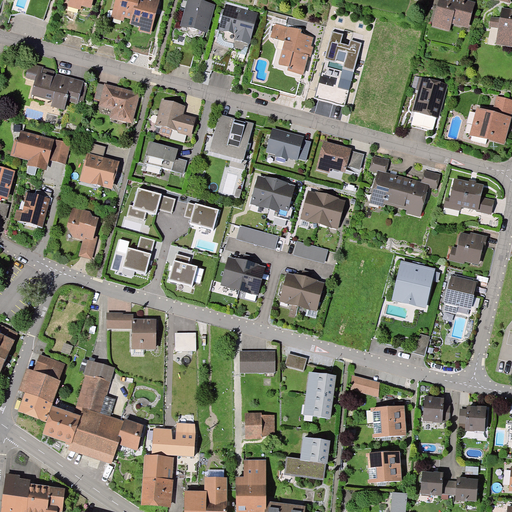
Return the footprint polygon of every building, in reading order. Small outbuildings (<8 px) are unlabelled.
[(70,0),(69,4),(89,9),(91,0),(70,0)] [(116,0),(113,15),(132,20),(137,0),(116,0)] [(130,25),(150,30),(158,0),(156,0),(153,0),(153,2),(143,0),(137,0),(132,20),(130,25)] [(466,27),(472,6),(448,0),(440,0),(433,26),(448,30),(450,22),(466,27)] [(179,32),(202,39),(211,8),(189,3),(184,20),(182,20),(179,32)] [(225,75),(233,45),(242,12),(225,7),(212,57),(215,58),(211,71),(225,75)] [(256,15),(242,12),(233,45),(225,75),(233,78),(237,64),(242,65),(256,15)] [(511,17),(501,15),(497,38),(506,40),(506,45),(506,44),(511,45),(511,17)] [(298,37),(299,33),(288,30),(287,34),(276,31),(273,32),(272,33),(271,38),(271,39),(272,40),(285,44),(279,63),(279,64),(280,66),(282,67),(288,69),(288,71),(290,73),(298,75),(300,75),(302,73),(306,58),(308,57),(309,56),(310,55),(310,53),(310,50),(309,49),(310,43),(310,42),(309,41),(308,40),(298,37)] [(342,34),(332,32),(325,58),(344,63),(343,68),(354,70),(361,43),(351,40),(349,46),(340,43),(342,34)] [(86,85),(83,84),(82,87),(66,82),(66,84),(51,80),(53,74),(41,71),(41,70),(29,66),(26,77),(36,80),(32,96),(53,102),(51,107),(63,110),(65,101),(67,101),(67,99),(81,103),(86,85)] [(410,127),(432,133),(444,87),(423,81),(410,127)] [(130,123),(137,97),(114,91),(115,90),(105,87),(100,106),(119,111),(119,112),(117,120),(130,123)] [(487,137),(502,141),(511,106),(511,103),(503,101),(503,100),(498,99),(493,117),(478,113),(474,127),(468,126),(464,140),(485,145),(487,137)] [(190,136),(194,122),(180,118),(182,108),(163,103),(156,127),(161,128),(159,135),(169,137),(171,131),(190,136)] [(233,125),(234,122),(219,118),(209,154),(242,162),(245,152),(248,153),(250,145),(247,144),(251,126),(243,124),(242,128),(233,125)] [(286,158),(296,161),(302,140),(272,132),(266,153),(276,155),(275,158),(286,161),(286,158)] [(31,160),(29,165),(43,169),(50,143),(21,136),(16,156),(31,160)] [(69,146),(55,142),(49,161),(64,165),(69,146)] [(144,166),(171,173),(176,153),(149,146),(144,166)] [(319,165),(343,172),(348,152),(324,146),(319,165)] [(109,188),(110,185),(115,166),(108,163),(106,164),(102,163),(101,162),(88,158),(82,181),(109,188)] [(384,171),(387,163),(373,159),(370,171),(379,174),(380,170),(384,171)] [(0,198),(5,199),(12,175),(0,171),(0,198)] [(438,177),(424,173),(422,182),(426,183),(425,187),(434,189),(438,177)] [(381,202),(395,206),(402,181),(388,178),(387,180),(378,178),(373,197),(382,199),(381,202)] [(258,207),(268,210),(276,182),(266,180),(265,182),(257,180),(251,203),(259,205),(258,207)] [(424,191),(415,188),(416,185),(402,181),(395,206),(409,210),(410,207),(419,210),(424,191)] [(287,212),(293,190),(285,187),(285,185),(276,182),(268,210),(278,213),(278,210),(287,212)] [(492,203),(479,200),(482,188),(454,182),(449,204),(476,210),(476,212),(490,215),(492,203)] [(160,197),(139,191),(134,208),(155,214),(160,197)] [(309,222),(318,225),(326,197),(316,195),(316,197),(307,195),(301,218),(309,220),(309,222)] [(20,222),(40,227),(46,202),(27,197),(25,205),(22,207),(21,210),(22,213),(20,222)] [(329,225),(337,227),(343,205),(335,202),(336,200),(326,197),(318,225),(328,227),(329,225)] [(217,212),(196,207),(192,224),(213,229),(217,212)] [(90,240),(94,226),(95,222),(89,220),(90,217),(89,216),(88,215),(86,214),(85,215),(73,212),(70,224),(72,227),(70,233),(73,238),(82,240),(83,238),(90,240)] [(249,230),(239,228),(236,239),(246,241),(249,230)] [(258,233),(249,230),(246,241),(255,244),(258,233)] [(268,235),(258,233),(255,244),(265,246),(268,235)] [(277,238),(268,235),(265,246),(274,249),(277,238)] [(482,246),(483,246),(485,239),(470,235),(469,239),(460,236),(455,258),(477,264),(482,246)] [(304,245),(296,243),(293,254),(301,256),(304,245)] [(311,247),(304,245),(301,256),(308,259),(311,247)] [(146,273),(151,254),(128,247),(122,267),(146,273)] [(319,250),(311,247),(308,259),(316,261),(319,250)] [(327,252),(319,250),(316,261),(324,263),(327,252)] [(192,286),(197,266),(174,260),(169,279),(192,286)] [(229,286),(229,288),(238,291),(246,263),(236,261),(236,263),(227,261),(221,284),(229,286)] [(249,291),(257,294),(263,271),(255,268),(255,266),(246,263),(238,291),(248,294),(249,291)] [(416,302),(425,304),(432,273),(401,265),(397,281),(396,283),(397,284),(396,289),(403,291),(402,297),(403,297),(402,299),(405,301),(405,302),(408,304),(413,304),(413,303),(416,302)] [(288,302),(288,304),(297,307),(305,279),(295,277),(294,279),(286,277),(280,300),(288,302)] [(308,307),(316,310),(322,287),(314,284),(314,282),(305,279),(297,307),(307,310),(308,307)] [(445,304),(468,309),(474,286),(451,280),(445,304)] [(155,324),(154,324),(132,324),(132,318),(121,318),(122,315),(106,315),(106,330),(132,330),(131,356),(142,356),(142,349),(154,349),(154,327),(155,327),(155,324)] [(0,371),(17,335),(0,326),(0,371)] [(411,352),(424,356),(429,338),(419,335),(416,346),(413,345),(411,352)] [(274,356),(265,356),(265,367),(239,367),(239,373),(274,372),(274,356)] [(61,374),(38,365),(37,365),(34,374),(19,413),(43,422),(44,419),(46,419),(46,417),(45,417),(58,383),(57,383),(61,374)] [(333,397),(336,377),(309,374),(306,394),(333,397)] [(42,435),(91,451),(103,418),(92,414),(94,410),(99,412),(107,383),(90,377),(81,407),(83,408),(79,420),(51,410),(42,435)] [(331,418),(333,397),(306,394),(304,414),(331,418)] [(432,423),(440,424),(442,402),(434,401),(433,400),(424,400),(422,421),(431,422),(432,423)] [(380,424),(403,423),(402,408),(379,410),(380,424)] [(476,409),(475,410),(466,410),(465,432),(473,432),(474,431),(483,432),(485,410),(476,409)] [(271,417),(245,417),(246,438),(272,437),(271,417)] [(124,422),(123,425),(103,418),(91,451),(112,458),(117,445),(136,451),(142,428),(124,422)] [(146,430),(145,458),(151,458),(151,455),(165,457),(194,458),(195,420),(163,418),(163,428),(165,428),(165,431),(146,430)] [(404,437),(403,423),(380,424),(381,439),(404,437)] [(375,470),(398,468),(397,454),(374,456),(375,470)] [(142,505),(168,507),(169,492),(165,491),(168,459),(151,458),(145,458),(142,505)] [(328,464),(290,460),(288,476),(326,481),(328,464)] [(247,511),(264,504),(265,466),(243,465),(244,488),(236,488),(236,487),(235,487),(235,511),(247,511)] [(399,482),(398,468),(375,470),(376,484),(399,482)] [(440,496),(440,494),(442,476),(433,475),(432,476),(422,475),(420,494),(429,495),(430,495),(440,496)] [(10,511),(16,511),(24,511),(28,487),(17,486),(18,479),(5,477),(1,510),(0,511),(10,511)] [(205,479),(205,494),(204,511),(225,511),(226,501),(224,501),(224,480),(205,479)] [(465,481),(456,480),(455,501),(465,502),(466,501),(475,502),(476,483),(466,482),(465,481)] [(278,506),(264,504),(263,511),(303,511),(304,509),(292,508),(293,487),(280,486),(278,506)] [(60,511),(63,492),(28,487),(24,511),(60,511)] [(204,511),(205,494),(184,494),(184,511),(204,511)] [(404,511),(407,495),(392,494),(398,495),(396,511),(404,511)]
